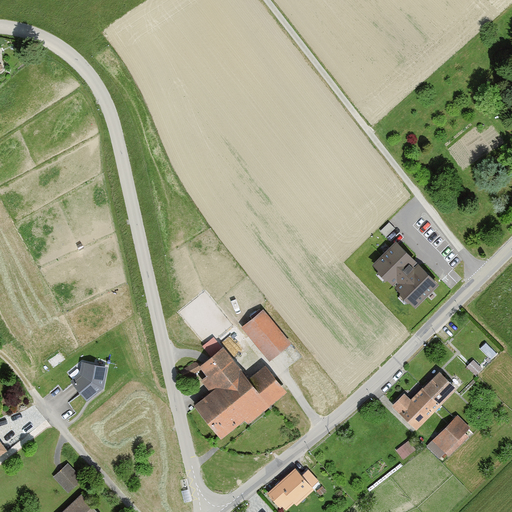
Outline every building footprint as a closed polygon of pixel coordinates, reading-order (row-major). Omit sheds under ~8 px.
[(380,231),(386,237),(394,228),(395,228),(389,222),(380,231)] [(393,244),(372,265),(415,308),(439,284),(396,241),(393,244)] [(270,360),(290,343),(263,310),(242,327),(270,360)] [(202,369),(207,375),(202,379),(212,392),(238,424),(246,417),(250,421),(287,391),(265,365),(247,379),(214,337),(203,345),(211,356),(203,363),(195,361),(181,371),(186,378),(202,369)] [(485,342),(479,349),(491,359),(497,353),(485,342)] [(473,359),(467,365),(475,374),(482,368),(473,359)] [(81,372),(71,381),(87,401),(104,387),(107,366),(82,363),(81,372)] [(424,387),(440,403),(456,387),(439,371),(424,387)] [(423,386),(409,399),(403,393),(392,405),(416,428),(440,403),(424,387),(423,386)] [(238,424),(212,392),(195,405),(221,437),(238,424)] [(464,432),(469,427),(457,415),(427,446),(439,457),(445,452),(449,456),(468,436),(464,432)] [(408,440),(396,450),(402,459),(415,449),(408,440)] [(53,477),(68,492),(82,479),(67,463),(53,477)] [(294,467),(266,493),(279,507),(290,497),(297,504),(313,489),(294,467)] [(96,511),(80,495),(61,511),(96,511)]
